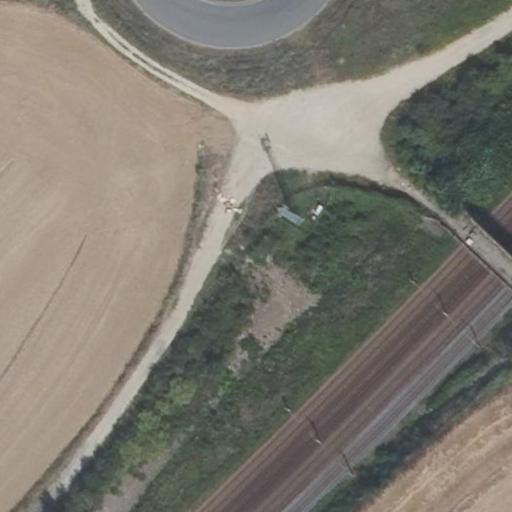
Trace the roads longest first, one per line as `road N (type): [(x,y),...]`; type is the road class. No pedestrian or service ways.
road 1 (track): [(34,511),(87,458),(197,276),(242,176),(268,151),(511,17)]
road 2 (track): [(303,133),(443,207),(511,265)]
road 3 (tertiary): [(161,0),(203,25),(233,28),(263,23),(299,0)]
